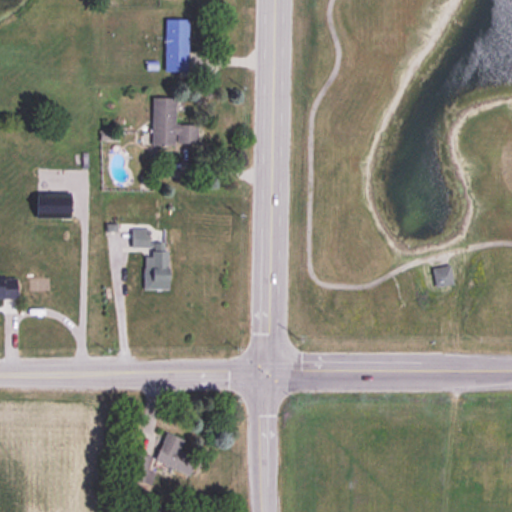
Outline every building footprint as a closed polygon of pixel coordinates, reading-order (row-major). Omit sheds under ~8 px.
[(164,20),(163,70),(185,71),(186,20),(164,20)] [(151,98),(151,144),(173,144),(173,141),(195,142),(196,124),(173,124),(174,106),(179,106),(179,99),(151,98)] [(100,132),(100,140),(115,140),(115,132),(100,132)] [(68,194),(68,217),(38,216),(38,193),(68,194)] [(116,223),(116,231),(105,231),(105,224),(116,223)] [(147,229),(147,247),(130,247),(130,229),(147,229)] [(162,244),(162,252),(166,252),(166,268),(166,289),(142,289),(142,256),(150,256),(150,252),(153,252),(153,244),(162,244)] [(431,270),(436,289),(453,285),(449,266),(431,270)] [(15,279),(16,298),(0,298),(0,276),(1,276),(1,279),(15,279)] [(189,474),(195,457),(179,451),(183,439),(164,433),(154,462),(189,474)] [(148,483),(150,474),(146,473),(149,457),(132,453),(127,479),(148,483)]
